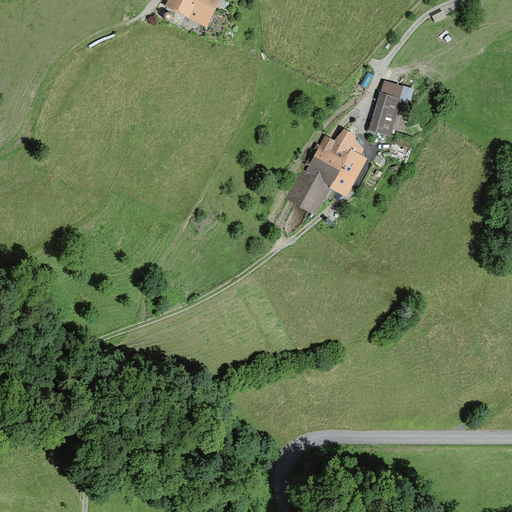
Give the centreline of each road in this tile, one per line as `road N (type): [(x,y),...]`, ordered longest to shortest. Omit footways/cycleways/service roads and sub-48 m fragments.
road 1 (track): [(369,167),(355,191),(249,270),(172,316),(48,368),(46,388),(82,435),(85,511)]
road 2 (unclassified): [(511,438),(308,441),(283,467),(284,511)]
road 3 (track): [(0,154),(23,142),(68,55),(139,22),(160,0)]
road 4 (track): [(0,423),(37,437),(86,506)]
